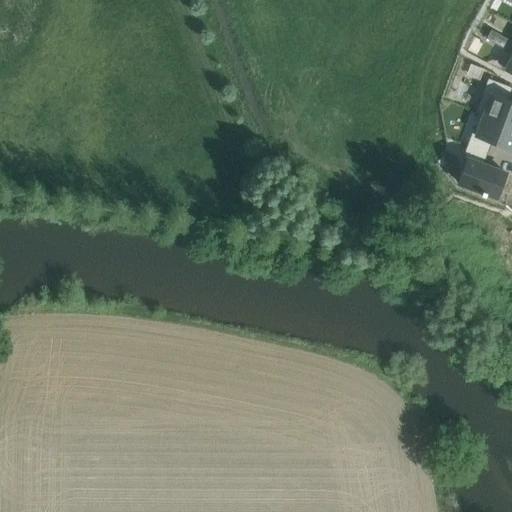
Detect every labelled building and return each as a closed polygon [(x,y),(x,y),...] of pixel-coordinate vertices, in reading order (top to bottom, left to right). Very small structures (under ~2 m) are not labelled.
[(489,29),(485,38),(497,45),(502,36),(489,29)] [(511,41),(502,36),(497,45),(509,51),(511,46),(511,41)] [(488,78),(483,91),(492,94),(484,115),(511,125),(511,101),(507,99),(511,87),(488,78)] [(471,133),(467,145),(487,153),(491,142),(511,149),(511,125),(484,115),(477,135),(471,133)] [(467,160),(458,183),(496,197),(506,173),(483,164),(487,153),(467,145),(462,158),(467,160)]
